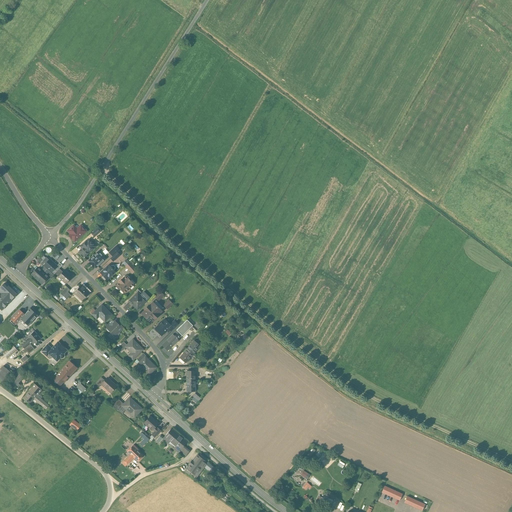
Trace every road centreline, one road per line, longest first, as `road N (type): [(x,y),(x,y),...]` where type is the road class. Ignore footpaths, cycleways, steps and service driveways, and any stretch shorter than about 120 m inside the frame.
road 1 (track): [(101,169),(158,229),(342,381),(511,461)]
road 2 (unclassified): [(101,169),(208,0)]
road 3 (secondary): [(16,274),(153,397)]
road 4 (secondary): [(153,397),(286,511)]
road 5 (residential): [(163,367),(49,237)]
road 6 (tertiary): [(103,511),(109,491),(102,473),(0,391)]
